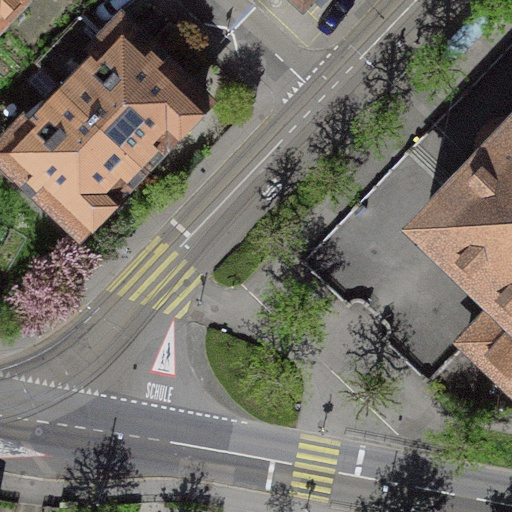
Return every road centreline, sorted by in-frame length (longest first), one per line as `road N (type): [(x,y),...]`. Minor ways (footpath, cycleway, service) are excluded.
road 1 (secondary): [(511,507),(90,430)]
road 2 (tertiary): [(322,98),(122,322),(90,430)]
road 3 (residential): [(219,0),(322,98)]
road 4 (tertiary): [(417,0),(322,98)]
